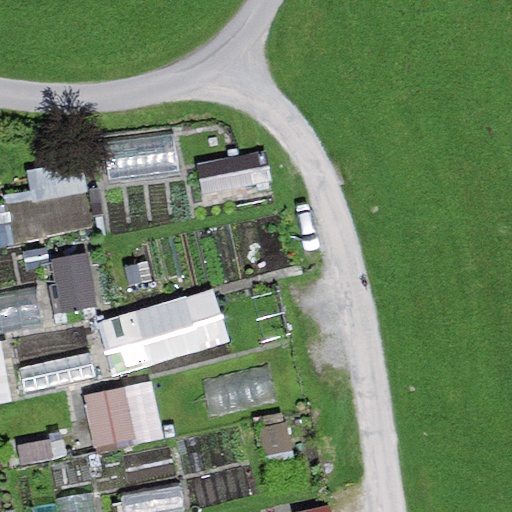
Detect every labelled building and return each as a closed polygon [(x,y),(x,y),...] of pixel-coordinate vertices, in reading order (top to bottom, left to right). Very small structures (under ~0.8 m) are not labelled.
[(179,123),(156,132),(171,170),(194,162),(179,123)] [(8,238),(110,224),(100,153),(38,161),(42,189),(2,195),(8,238)] [(115,296),(104,242),(62,251),(72,305),(115,296)] [(0,289),(0,327),(58,321),(53,283),(0,289)] [(119,348),(139,344),(142,360),(240,343),(230,287),(113,307),(119,348)] [(109,440),(175,429),(166,374),(99,386),(109,440)]
